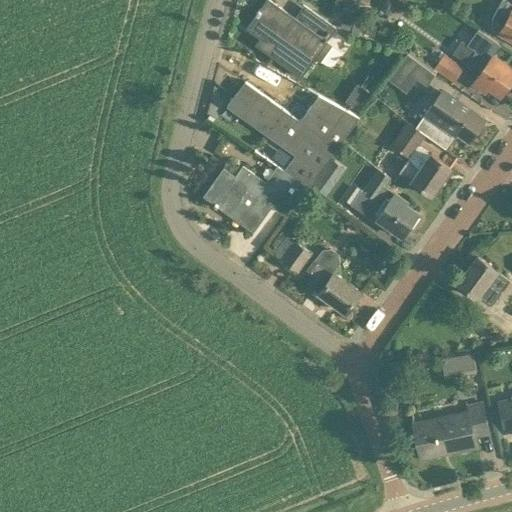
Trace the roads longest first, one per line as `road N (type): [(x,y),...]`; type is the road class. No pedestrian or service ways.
road 1 (residential): [(352,367),(196,246),(179,220),(170,184),(217,0)]
road 2 (residential): [(352,367),(511,148)]
road 3 (residential): [(444,505),(388,477),(352,367)]
